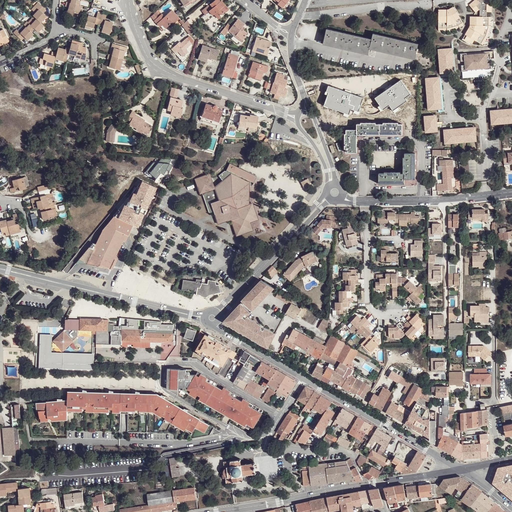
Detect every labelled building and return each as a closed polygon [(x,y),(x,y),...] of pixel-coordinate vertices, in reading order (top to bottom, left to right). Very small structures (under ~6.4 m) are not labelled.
[(219,0),(215,0),(203,10),(205,14),(209,11),(213,15),(214,14),(218,18),(221,16),(220,15),(224,11),(226,9),(223,6),(225,5),(221,0),(220,1),(219,0)] [(487,11),(492,12),(492,3),(489,0),(475,0),(470,3),(474,10),(479,7),(481,10),(480,11),(479,16),(472,16),(471,26),(474,26),(473,30),(470,29),(463,40),(470,44),(472,41),(479,45),(484,38),(488,28),(489,17),(487,17),(487,11)] [(33,15),(39,21),(45,15),(42,12),(41,11),(44,7),(37,1),(31,7),(35,11),(32,14),(33,15)] [(69,3),(67,3),(66,8),(69,9),(67,16),(72,17),(73,13),(79,15),(81,6),(79,6),(70,4),(69,3)] [(439,10),(439,26),(450,26),(456,24),(462,21),(455,7),(450,9),(451,12),(447,13),(447,10),(439,10)] [(166,28),(171,23),(172,22),(174,23),(180,18),(172,10),(165,16),(162,13),(155,21),(157,23),(159,21),(162,24),(166,28)] [(93,27),(94,24),(95,21),(99,23),(102,14),(97,12),(96,17),(88,15),(85,24),(90,26),(93,27)] [(104,24),(103,26),(102,30),(110,33),(114,23),(106,21),(107,16),(102,14),(99,23),(104,24)] [(26,21),(23,24),(25,27),(29,30),(33,27),(34,28),(37,31),(43,25),(33,15),(27,21),(26,21)] [(491,17),(489,17),(488,28),(484,38),(479,45),(480,46),(486,39),(490,27),(491,17)] [(228,23),(221,32),(225,35),(228,30),(235,36),(234,37),(240,42),(247,33),(243,30),(241,28),(242,27),(244,24),(238,19),(232,26),(228,23)] [(194,30),(187,20),(182,25),(190,35),(194,30)] [(33,34),(31,32),(29,30),(25,27),(20,33),(16,30),(13,33),(19,39),(22,36),(24,37),(27,40),(33,34)] [(462,39),(463,40),(470,29),(468,28),(462,39)] [(327,29),(323,44),(368,54),(370,48),(415,59),(417,50),(422,51),(423,45),(373,33),(372,39),(327,29)] [(0,42),(4,41),(5,44),(9,42),(3,30),(0,31),(0,42)] [(256,37),(252,51),(267,55),(271,42),(256,37)] [(178,43),(175,45),(174,46),(183,56),(188,52),(186,48),(191,43),(187,38),(181,43),(180,42),(178,43)] [(71,43),(70,48),(68,54),(76,57),(75,59),(80,60),(82,55),(80,54),(83,44),(79,43),(78,46),(71,43)] [(112,55),(123,58),(124,50),(127,51),(128,47),(113,43),(112,48),(114,48),(112,55)] [(203,45),(198,59),(207,62),(208,59),(211,60),(212,58),(216,60),(219,50),(203,45)] [(58,48),(56,53),(55,58),(62,60),(63,57),(67,58),(68,54),(70,48),(65,47),(65,50),(58,48)] [(446,49),(446,53),(442,53),(443,61),(447,61),(447,68),(443,69),(444,73),(456,72),(456,68),(457,68),(457,60),(455,60),(455,52),(456,52),(456,49),(446,49)] [(491,59),(498,58),(497,51),(487,52),(487,53),(470,54),(470,53),(464,53),(464,61),(469,60),(469,65),(465,65),(465,71),(472,71),(472,69),(489,68),(489,70),(495,69),(494,62),(491,62),(491,59)] [(39,62),(52,67),(55,58),(56,53),(51,52),(50,55),(43,53),(42,58),(40,57),(39,62)] [(233,73),(239,57),(229,53),(222,74),(234,78),(236,73),(233,73)] [(119,70),(123,58),(112,55),(109,54),(108,59),(111,60),(109,67),(119,70)] [(248,76),(253,77),(253,75),(261,77),(263,71),(266,73),(269,66),(253,61),(248,76)] [(280,94),(282,87),(283,84),(285,85),(287,79),(283,78),(284,75),(277,72),(271,92),(280,94)] [(429,105),(429,109),(441,108),(441,105),(443,104),(442,97),(441,97),(440,89),(442,89),(441,81),(440,81),(439,77),(427,78),(427,82),(431,82),(431,90),(428,90),(429,98),(432,97),(432,105),(429,105)] [(400,81),(375,98),(383,110),(390,106),(393,111),(407,102),(405,98),(410,95),(400,81)] [(328,93),(324,107),(349,115),(350,110),(359,112),(364,98),(328,86),(326,92),(328,93)] [(171,111),(170,114),(180,117),(183,108),(181,107),(183,100),(171,97),(167,110),(171,111)] [(206,103),(200,120),(217,126),(222,110),(217,108),(217,106),(217,105),(216,105),(214,105),(213,106),(206,103)] [(511,111),(511,109),(503,110),(503,112),(495,112),(495,110),(491,111),(492,121),(496,121),(496,124),(504,124),(504,120),(511,120),(511,123),(511,111)] [(131,121),(130,122),(137,127),(136,128),(143,132),(144,131),(144,129),(148,131),(152,126),(144,121),(142,120),(143,118),(135,114),(136,113),(132,111),(127,119),(131,121)] [(258,115),(253,114),(253,116),(249,116),(241,114),(238,126),(245,127),(245,126),(248,126),(256,127),(257,122),(258,115)] [(438,128),(438,125),(436,125),(436,121),(438,121),(438,118),(436,118),(435,115),(425,116),(425,120),(429,120),(429,128),(426,128),(426,132),(437,131),(437,128),(438,128)] [(260,122),(257,122),(256,127),(248,126),(247,130),(258,132),(260,122)] [(346,148),(346,152),(357,152),(357,134),(403,134),(403,123),(399,123),(399,122),(383,122),(383,123),(376,123),(376,122),(361,122),(361,124),(357,123),(357,129),(346,129),(346,133),(345,133),(345,148),(346,148)] [(105,138),(112,140),(114,132),(117,128),(112,124),(108,128),(105,138)] [(473,139),(476,139),(475,128),(472,128),(472,130),(464,130),(464,129),(456,129),(456,131),(449,131),(449,130),(445,130),(445,141),(449,140),(449,143),(457,143),(457,140),(465,139),(465,143),(473,142),(473,139)] [(511,151),(503,152),(504,159),(509,159),(509,162),(511,162),(511,151)] [(379,173),(379,184),(405,183),(405,179),(415,179),(415,153),(405,153),(405,157),(403,157),(404,173),(401,173),(401,171),(385,171),(384,173),(379,173)] [(208,174),(195,179),(200,193),(207,214),(212,212),(213,216),(216,217),(216,219),(222,221),(223,221),(226,222),(230,221),(235,236),(251,230),(251,229),(249,223),(255,220),(256,220),(251,204),(248,205),(249,186),(251,186),(256,177),(229,164),(223,172),(221,172),(217,176),(221,181),(213,188),(208,174)] [(452,190),(452,187),(452,178),(453,178),(453,171),(453,166),(442,166),(443,184),(438,184),(438,191),(452,190)] [(11,192),(17,190),(22,189),(26,188),(22,177),(12,180),(14,187),(10,189),(11,192)] [(305,188),(310,185),(307,179),(302,182),(305,188)] [(124,206),(119,219),(133,225),(141,228),(158,188),(141,181),(136,194),(133,193),(127,207),(124,206)] [(37,209),(39,208),(48,206),(45,197),(51,196),(50,193),(30,198),(31,202),(35,201),(37,209)] [(54,208),(53,205),(48,206),(39,208),(43,220),(54,217),(51,209),(54,208)] [(472,211),(468,211),(468,218),(472,218),(472,217),(482,217),(485,217),(485,216),(488,216),(488,213),(485,213),(485,209),(472,209),(472,211)] [(400,215),(396,215),(396,213),(383,213),(383,217),(378,218),(378,223),(388,223),(388,218),(391,218),(391,220),(396,220),(396,223),(400,223),(400,215)] [(400,215),(400,223),(400,227),(408,226),(408,223),(408,221),(412,221),(412,223),(412,224),(420,224),(420,217),(416,217),(416,213),(412,213),(412,214),(400,215)] [(448,215),(448,233),(457,233),(457,226),(459,226),(458,214),(448,215)] [(9,231),(9,233),(20,230),(16,215),(12,215),(13,220),(7,222),(9,231)] [(216,217),(213,216),(216,225),(226,222),(223,221),(222,221),(216,219),(216,217)] [(336,229),(337,217),(327,216),(326,220),(322,220),(312,230),(317,234),(323,228),(336,229)] [(85,265),(108,270),(113,259),(122,242),(124,236),(127,238),(133,225),(119,219),(113,217),(101,231),(85,265)] [(0,220),(0,230),(0,231),(1,233),(5,232),(9,231),(7,222),(6,219),(0,220)] [(249,223),(251,229),(257,227),(255,220),(249,223)] [(344,230),(348,246),(358,244),(353,222),(347,223),(349,228),(344,230)] [(498,233),(499,240),(511,238),(511,229),(511,230),(511,231),(506,232),(505,228),(499,229),(500,233),(498,233)] [(411,246),(411,251),(414,251),(414,257),(423,257),(423,242),(415,242),(415,246),(411,246)] [(398,254),(388,253),(387,254),(387,250),(388,251),(388,246),(382,246),(382,257),(387,257),(387,262),(398,261),(398,254)] [(283,274),(286,277),(291,281),(296,275),(294,274),(302,265),(305,264),(306,266),(316,262),(313,257),(315,256),(313,251),(301,256),(302,258),(296,260),(283,274)] [(473,267),(479,267),(485,266),(485,262),(485,259),(487,259),(487,252),(479,252),(480,256),(472,256),(473,267)] [(435,263),(435,255),(428,255),(428,269),(428,277),(428,278),(432,278),(432,280),(436,280),(436,281),(441,281),(442,274),(439,274),(439,271),(442,271),(442,267),(434,267),(434,263),(435,263)] [(113,259),(108,270),(110,272),(116,260),(113,259)] [(294,274),(296,275),(302,268),(304,267),(306,266),(305,264),(302,265),(294,274)] [(277,271),(272,266),(264,275),(271,279),(277,271)] [(344,280),(356,280),(358,280),(358,276),(354,276),(354,274),(356,274),(356,270),(348,270),(348,269),(344,269),(343,270),(343,272),(343,277),(343,280),(344,280)] [(279,270),(277,271),(285,278),(286,277),(283,274),(279,270)] [(449,273),(449,284),(459,284),(459,273),(454,273),(449,273)] [(397,283),(397,278),(397,274),(386,274),(386,279),(386,283),(397,283)] [(386,291),(386,283),(386,279),(383,279),(383,275),(376,275),(376,279),(377,279),(380,279),(380,282),(377,282),(376,282),(376,289),(380,289),(380,291),(386,291)] [(209,294),(220,292),(219,285),(216,285),(215,281),(208,280),(207,284),(202,283),(202,282),(201,282),(202,280),(196,279),(195,281),(183,280),(181,289),(187,290),(187,289),(194,290),(194,289),(197,290),(196,294),(200,295),(200,296),(205,297),(206,299),(208,297),(207,296),(209,294)] [(251,295),(249,293),(244,298),(245,299),(244,300),(254,309),(268,295),(266,293),(273,286),(262,280),(252,290),(254,292),(251,295)] [(344,291),(351,291),(353,291),(353,284),(356,284),(356,280),(344,280),(344,291)] [(412,294),(417,288),(410,281),(403,288),(407,292),(408,290),(412,294)] [(275,287),(273,286),(266,293),(268,295),(275,287)] [(423,291),(419,287),(417,288),(412,294),(410,295),(407,299),(410,302),(412,299),(414,297),(416,299),(414,301),(417,304),(421,300),(418,297),(423,291)] [(281,291),(280,291),(276,298),(291,306),(296,300),(281,291)] [(339,303),(353,302),(353,297),(351,297),(351,291),(344,291),(339,291),(339,303)] [(339,303),(335,303),(335,310),(337,310),(337,316),(343,316),(343,310),(343,307),(344,307),(350,307),(350,302),(339,303)] [(470,306),(471,317),(474,317),(474,321),(480,321),(480,318),(488,318),(488,312),(489,312),(489,307),(486,307),(486,304),(479,304),(479,306),(470,306)] [(240,306),(238,307),(224,322),(247,336),(248,337),(268,348),(269,346),(266,344),(271,334),(256,325),(254,327),(250,324),(251,322),(245,318),(247,316),(244,313),(244,311),(240,306)] [(313,310),(308,307),(305,312),(295,306),(290,315),(299,321),(301,318),(302,316),(304,317),(307,319),(313,310)] [(407,320),(416,329),(420,325),(418,322),(420,320),(414,314),(410,317),(407,314),(404,317),(407,320)] [(355,333),(357,331),(364,324),(368,320),(365,317),(362,320),(360,322),(358,321),(361,318),(358,315),(352,322),(354,324),(351,328),(355,333)] [(429,319),(429,336),(434,336),(434,334),(438,334),(438,335),(444,336),(444,328),(441,328),(441,325),(444,325),(444,315),(434,315),(434,319),(429,319)] [(65,319),(65,327),(66,329),(64,332),(63,331),(53,341),(63,351),(73,341),(72,341),(77,336),(77,330),(92,330),(92,334),(96,334),(95,347),(101,348),(101,344),(121,344),(121,340),(150,341),(172,342),(172,341),(173,341),(173,340),(172,340),(172,333),(173,330),(173,324),(160,324),(161,321),(127,317),(126,324),(118,323),(118,325),(113,325),(113,322),(107,322),(107,319),(102,319),(102,318),(80,318),(80,320),(76,320),(76,319),(65,319)] [(326,333),(328,321),(324,319),(318,329),(326,333)] [(408,337),(416,329),(407,320),(403,323),(408,327),(405,331),(403,332),(405,333),(408,337)] [(346,327),(353,335),(355,333),(351,328),(354,324),(352,322),(346,327)] [(449,322),(449,334),(454,334),(454,333),(463,333),(463,322),(450,322),(449,322)] [(370,335),(372,332),(368,328),(367,328),(365,327),(366,326),(364,324),(357,331),(361,335),(362,333),(367,338),(370,335)] [(402,331),(397,326),(396,328),(394,328),(394,325),(388,326),(388,338),(393,338),(393,339),(400,339),(405,333),(403,332),(402,331)] [(184,337),(193,341),(197,331),(187,327),(184,337)] [(307,350),(313,340),(294,329),(293,331),(291,330),(290,332),(289,331),(282,343),(285,345),(286,343),(288,340),(307,350)] [(50,335),(40,335),(39,359),(43,359),(43,363),(41,363),(41,369),(93,370),(94,362),(91,362),(92,356),(50,355),(50,335)] [(52,336),(50,335),(50,355),(92,356),(91,362),(94,362),(94,354),(51,353),(52,336)] [(204,351),(209,358),(222,364),(224,366),(229,357),(233,359),(236,354),(237,352),(230,349),(224,345),(222,348),(221,346),(222,344),(218,342),(208,337),(205,335),(199,346),(204,351)] [(210,335),(208,337),(218,342),(222,344),(224,345),(230,349),(231,347),(210,335)] [(373,338),(370,335),(367,338),(361,344),(364,347),(365,346),(372,352),(379,344),(378,344),(380,342),(380,340),(378,343),(376,341),(378,338),(375,336),(373,338)] [(332,336),(327,344),(326,347),(323,352),(337,360),(346,344),(345,343),(332,336)] [(305,354),(306,353),(307,350),(288,340),(286,343),(305,354)] [(307,350),(312,354),(312,353),(316,347),(319,349),(322,344),(320,344),(313,340),(307,350)] [(312,353),(312,354),(320,358),(321,358),(320,358),(323,352),(326,347),(322,344),(319,349),(316,347),(312,353)] [(356,354),(358,351),(356,350),(346,344),(337,360),(340,362),(349,367),(353,370),(356,366),(351,363),(356,354)] [(200,352),(209,358),(204,351),(199,346),(196,351),(200,352)] [(480,346),(468,346),(468,353),(475,353),(475,356),(480,356),(485,360),(492,353),(486,347),(480,348),(480,346)] [(245,389),(262,361),(245,351),(237,364),(242,368),(234,382),(245,389)] [(372,359),(358,351),(356,354),(370,363),(372,359)] [(215,364),(209,358),(200,352),(198,355),(215,364)] [(317,365),(316,366),(313,372),(312,374),(327,383),(330,379),(334,370),(331,368),(334,365),(337,360),(323,352),(320,358),(321,358),(330,363),(327,368),(326,370),(317,365)] [(222,364),(209,358),(215,364),(220,367),(222,364)] [(262,361),(245,389),(259,397),(268,383),(276,370),(262,361)] [(339,385),(349,367),(340,362),(337,367),(336,370),(334,370),(330,379),(339,385)] [(350,375),(353,370),(349,367),(339,385),(342,387),(349,375),(350,375)] [(193,370),(186,369),(171,369),(168,369),(167,389),(170,391),(179,396),(179,391),(179,389),(187,388),(186,373),(189,373),(192,375),(196,375),(198,373),(193,370)] [(487,374),(487,369),(474,369),(474,375),(470,375),(470,385),(491,385),(491,374),(487,374)] [(286,375),(276,370),(268,383),(278,389),(286,375)] [(449,370),(449,382),(456,382),(456,381),(463,380),(463,370),(449,370)] [(397,383),(401,376),(392,371),(388,377),(397,383)] [(189,373),(186,373),(187,388),(187,391),(245,425),(247,422),(253,426),(261,413),(251,407),(253,405),(243,399),(242,402),(232,396),(233,393),(224,388),(222,390),(209,383),(211,380),(198,373),(196,375),(192,375),(189,373)] [(278,389),(283,392),(291,379),(286,375),(278,389)] [(349,375),(342,387),(349,391),(353,385),(349,382),(352,377),(350,375),(349,375)] [(414,384),(401,376),(397,383),(395,387),(408,395),(414,384)] [(353,385),(349,391),(363,399),(370,387),(352,377),(349,382),(353,385)] [(291,379),(283,392),(288,395),(297,382),(291,379)] [(211,380),(209,383),(222,390),(224,388),(211,380)] [(423,389),(414,384),(408,395),(404,403),(413,408),(422,392),(423,389)] [(436,397),(442,397),(449,397),(449,387),(432,386),(432,392),(436,392),(436,397)] [(269,403),(276,392),(269,387),(262,399),(269,403)] [(298,399),(306,404),(314,391),(306,387),(298,399)] [(371,392),(366,401),(382,410),(392,392),(383,387),(378,396),(371,392)] [(429,393),(423,389),(422,392),(419,397),(429,403),(429,397),(429,396),(429,393)] [(311,410),(321,395),(314,391),(306,404),(305,407),(308,409),(306,411),(310,413),(311,410)] [(204,422),(156,394),(66,392),(67,409),(82,409),(86,409),(109,410),(113,410),(120,410),(120,408),(135,409),(139,409),(152,409),(161,414),(164,416),(190,432),(193,427),(200,430),(204,422)] [(233,393),(232,396),(242,402),(243,399),(233,393)] [(321,395),(311,410),(322,417),(328,407),(332,402),(321,395)] [(67,409),(66,401),(34,403),(35,409),(35,411),(40,420),(41,420),(48,419),(52,419),(68,418),(67,412),(67,409)] [(386,412),(404,424),(409,416),(409,415),(411,411),(402,406),(399,404),(398,406),(395,404),(392,402),(386,412)] [(409,416),(404,424),(430,438),(430,424),(430,420),(429,412),(429,409),(417,402),(413,408),(411,411),(409,415),(409,416)] [(402,406),(411,411),(413,408),(404,403),(402,406)] [(16,419),(21,418),(20,404),(15,404),(15,406),(10,407),(11,417),(16,417),(16,419)] [(253,405),(251,407),(261,413),(263,410),(253,405)] [(501,414),(511,411),(511,407),(511,405),(499,407),(499,406),(496,406),(493,407),(494,410),(495,409),(500,409),(501,414)] [(335,412),(328,407),(314,429),(321,434),(335,412)] [(342,408),(335,421),(347,428),(355,415),(342,408)] [(152,409),(139,409),(139,412),(150,412),(159,417),(161,414),(152,409)] [(488,424),(487,409),(480,410),(472,411),(465,413),(461,413),(461,424),(462,429),(467,429),(468,430),(478,429),(478,426),(488,424)] [(300,416),(291,410),(288,414),(297,420),(300,416)] [(322,417),(311,410),(310,413),(309,414),(320,420),(322,417)] [(288,434),(297,420),(288,414),(277,432),(281,434),(280,436),(286,435),(287,434),(288,434)] [(439,414),(438,438),(441,438),(438,445),(451,454),(458,442),(458,437),(456,437),(450,433),(449,433),(448,436),(443,434),(444,431),(444,428),(446,427),(446,423),(449,418),(442,415),(439,414)] [(190,432),(164,416),(163,419),(188,435),(190,432)] [(371,432),(375,426),(358,417),(349,432),(361,439),(368,430),(371,432)] [(204,422),(200,430),(203,432),(208,424),(204,422)] [(7,450),(15,450),(20,449),(18,423),(13,423),(13,427),(13,430),(6,431),(6,439),(7,450)] [(312,432),(314,429),(304,423),(295,438),(298,440),(297,442),(305,443),(312,432)] [(511,434),(511,423),(503,426),(505,434),(505,436),(511,434)] [(393,437),(375,426),(371,432),(370,434),(372,436),(368,443),(365,442),(364,444),(371,448),(376,441),(381,444),(378,450),(383,453),(393,437)] [(15,454),(15,450),(7,450),(6,439),(6,431),(6,427),(3,428),(5,455),(15,454)] [(488,441),(488,434),(480,434),(480,439),(481,457),(488,457),(488,452),(488,444),(486,444),(486,441),(488,441)] [(464,438),(462,438),(462,444),(462,459),(481,457),(480,439),(475,439),(475,440),(472,441),(472,439),(469,439),(469,441),(465,441),(464,438)] [(462,459),(462,444),(458,442),(451,454),(460,459),(462,459)] [(403,443),(395,457),(400,460),(409,465),(417,451),(403,443)] [(387,458),(372,449),(368,457),(373,460),(374,458),(377,460),(376,461),(384,467),(386,462),(388,459),(387,458)] [(426,456),(417,451),(409,465),(417,470),(426,456)] [(361,455),(357,462),(359,466),(365,463),(367,459),(361,455)] [(177,464),(176,457),(169,458),(170,465),(176,464),(177,464)] [(243,475),(255,474),(254,463),(241,464),(241,459),(223,461),(224,466),(221,467),(223,478),(226,478),(226,483),(243,481),(243,475)] [(417,470),(409,465),(400,460),(398,464),(397,465),(395,468),(405,474),(414,472),(416,472),(417,470)] [(349,467),(346,461),(329,464),(330,482),(352,479),(352,482),(356,481),(350,469),(349,467)] [(177,468),(176,464),(170,465),(172,477),(181,475),(180,467),(177,468)] [(303,471),(304,486),(330,482),(329,464),(308,466),(308,471),(303,471)] [(511,464),(498,468),(493,483),(511,499),(511,464)] [(350,469),(356,481),(363,480),(355,467),(350,469)] [(365,474),(364,475),(366,480),(377,478),(381,472),(372,467),(369,472),(369,473),(365,474)] [(452,493),(462,478),(460,476),(444,479),(439,486),(451,494),(452,493)] [(472,484),(462,478),(452,493),(462,500),(472,484)] [(18,489),(18,488),(17,482),(0,483),(0,495),(7,495),(7,494),(6,490),(13,490),(18,489)] [(419,486),(420,497),(433,495),(432,494),(431,484),(419,486)] [(471,507),(482,491),(472,484),(462,500),(471,507)] [(406,500),(403,485),(394,486),(398,501),(406,500)] [(398,501),(394,486),(384,487),(389,502),(398,501)] [(408,499),(420,497),(419,486),(407,487),(408,499)] [(9,511),(25,511),(25,507),(25,504),(32,503),(31,495),(31,487),(18,488),(18,489),(19,505),(9,505),(9,511)] [(194,487),(174,490),(147,494),(149,505),(157,504),(173,502),(176,501),(195,498),(194,487)] [(374,507),(384,506),(379,489),(369,490),(374,507)] [(369,490),(358,492),(364,510),(375,508),(374,507),(369,490)] [(487,511),(488,510),(495,502),(482,491),(471,507),(478,511),(487,511)] [(338,495),(325,498),(329,511),(342,508),(342,511),(355,511),(354,506),(362,505),(358,492),(348,493),(344,494),(338,495)] [(64,494),(66,505),(75,504),(74,503),(82,502),(84,502),(83,493),(73,494),(73,493),(64,494)] [(93,511),(102,511),(115,510),(114,503),(107,504),(107,503),(104,503),(102,494),(97,495),(97,497),(93,498),(93,505),(92,505),(93,511)] [(25,504),(25,507),(32,506),(35,499),(35,495),(31,495),(32,503),(25,504)] [(325,498),(320,499),(323,511),(329,511),(325,498)] [(323,511),(320,499),(305,502),(292,505),(293,511),(296,511),(297,511),(296,511),(323,511)] [(37,503),(33,511),(36,511),(41,511),(54,511),(53,503),(51,503),(50,501),(42,502),(37,503)] [(173,502),(157,504),(159,511),(174,509),(173,502)] [(502,511),(504,510),(495,502),(488,510),(489,511),(502,511)]
